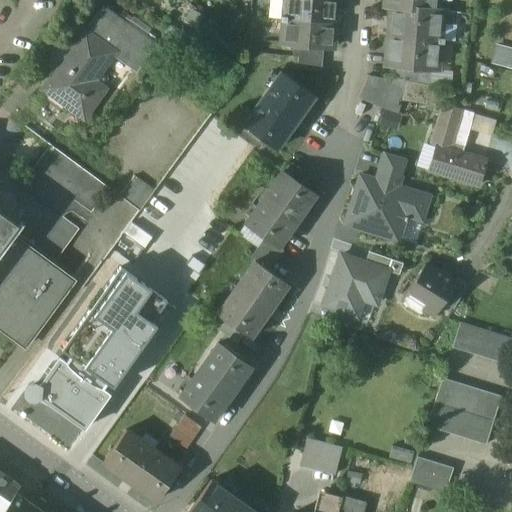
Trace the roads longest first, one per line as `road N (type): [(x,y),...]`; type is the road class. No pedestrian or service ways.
road 1 (residential): [(168,511),(271,370),(319,260),(349,150),(331,145),(333,117),(357,59),(359,0)]
road 2 (tertiary): [(0,431),(111,511)]
